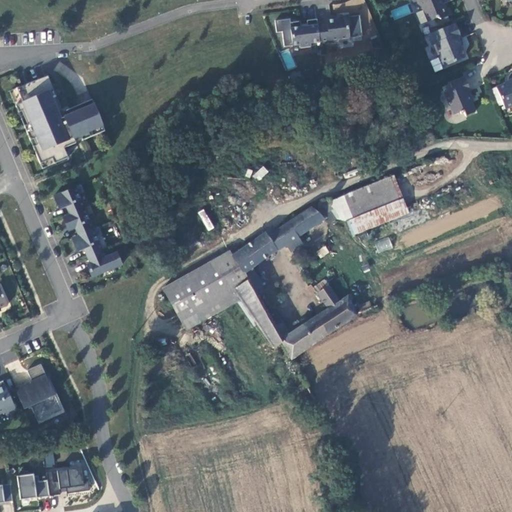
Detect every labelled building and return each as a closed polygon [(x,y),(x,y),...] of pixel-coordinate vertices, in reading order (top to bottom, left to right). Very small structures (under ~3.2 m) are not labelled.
[(451,14),(446,2),(451,0),(412,0),(414,2),(416,1),(419,7),(422,11),(427,21),(435,18),(439,19),(451,14)] [(393,20),(411,14),(408,4),(390,10),(393,20)] [(326,19),(317,20),(319,40),(319,41),(337,39),(338,37),(349,36),(348,25),(350,23),(349,13),(336,14),(337,17),(326,18),(326,19)] [(317,20),(316,17),(306,18),(307,23),(300,24),(299,19),(289,20),(292,43),(299,42),(299,45),(310,44),(310,41),(319,40),(317,20)] [(461,36),(455,22),(428,32),(432,42),(436,41),(440,52),(439,54),(441,61),(445,64),(465,56),(459,44),(461,43),(458,36),(461,36)] [(287,69),(295,67),(289,51),(282,54),(287,69)] [(511,70),(503,74),(506,80),(511,77),(511,70)] [(464,76),(450,81),(453,88),(444,92),(453,114),(463,110),(465,115),(475,111),(470,98),(472,97),(464,76)] [(46,77),(14,89),(20,104),(13,107),(16,114),(19,112),(25,126),(22,127),(28,142),(31,140),(34,146),(30,148),(38,165),(50,160),(52,165),(66,159),(62,149),(64,149),(62,143),(72,139),(59,110),(46,77)] [(511,105),(511,78),(510,79),(511,81),(496,87),(504,108),(511,105)] [(79,106),(67,110),(78,137),(100,127),(92,106),(81,110),(79,106)] [(66,107),(59,110),(72,139),(78,137),(67,110),(66,107)] [(259,180),(268,171),(262,166),(253,175),(259,180)] [(353,236),(408,214),(392,176),(329,202),(329,208),(330,212),(334,220),(343,222),(347,221),(353,236)] [(80,185),(52,196),(57,207),(64,204),(68,215),(83,209),(77,195),(83,192),(80,185)] [(68,215),(61,218),(66,228),(73,225),(77,236),(92,230),(86,216),(92,213),(89,206),(83,209),(68,215)] [(204,208),(197,212),(208,231),(214,227),(204,208)] [(322,221),(309,208),(272,231),(283,246),(289,253),(301,245),(296,238),(322,221)] [(77,236),(70,239),(75,249),(82,246),(86,257),(101,251),(95,237),(101,234),(98,227),(92,230),(77,236)] [(275,252),(283,246),(272,231),(264,235),(275,252)] [(262,232),(229,255),(239,273),(244,274),(275,252),(264,235),(262,232)] [(374,243),(379,253),(393,247),(388,237),(374,243)] [(326,247),(316,250),(319,258),(329,254),(326,247)] [(101,251),(86,257),(90,268),(87,269),(91,278),(121,266),(115,253),(104,258),(101,251)] [(240,301),(232,288),(247,281),(244,274),(239,273),(229,255),(227,252),(161,289),(185,331),(240,301)] [(273,323),(247,281),(232,288),(240,301),(269,349),(277,343),(288,360),(355,318),(346,294),(337,300),(327,286),(315,292),(326,309),(289,332),(281,319),(273,323)] [(0,287),(0,309),(8,306),(0,287)] [(45,376),(40,364),(26,371),(31,381),(14,389),(23,410),(30,406),(38,424),(64,412),(47,376),(45,376)] [(5,415),(16,410),(2,381),(0,381),(0,413),(4,412),(5,415)] [(52,452),(43,454),(46,467),(55,466),(52,452)] [(83,479),(81,468),(46,473),(47,480),(50,496),(60,495),(60,492),(66,492),(67,494),(90,491),(89,479),(83,479)] [(34,474),(17,476),(20,500),(50,496),(47,480),(39,481),(38,476),(34,476),(34,474)] [(10,484),(0,485),(0,503),(12,501),(10,484)]
